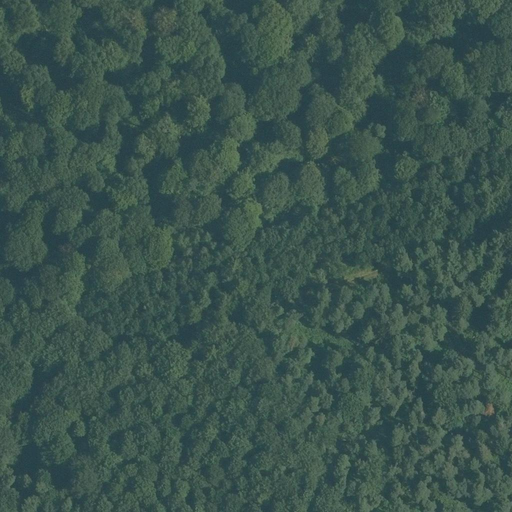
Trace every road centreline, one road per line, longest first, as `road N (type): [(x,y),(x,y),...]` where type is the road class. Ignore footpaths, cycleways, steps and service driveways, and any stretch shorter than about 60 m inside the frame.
road 1 (track): [(511,220),(242,323)]
road 2 (track): [(242,323),(0,413)]
road 3 (track): [(242,323),(343,511)]
road 4 (track): [(170,350),(127,511)]
road 5 (track): [(28,370),(108,511)]
